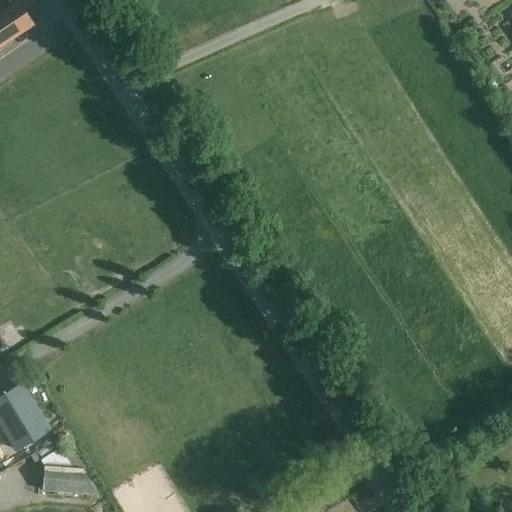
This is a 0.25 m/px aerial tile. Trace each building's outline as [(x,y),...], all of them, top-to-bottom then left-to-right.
[(0,46),(33,24),(18,2),(0,13),(0,46)] [(0,317),(9,313),(0,296),(0,317)] [(0,331),(0,355),(10,350),(0,331)] [(0,425),(16,451),(50,430),(21,383),(0,396),(0,425)] [(43,490),(99,495),(85,468),(71,467),(72,458),(55,457),(55,458),(46,457),(43,490)]
